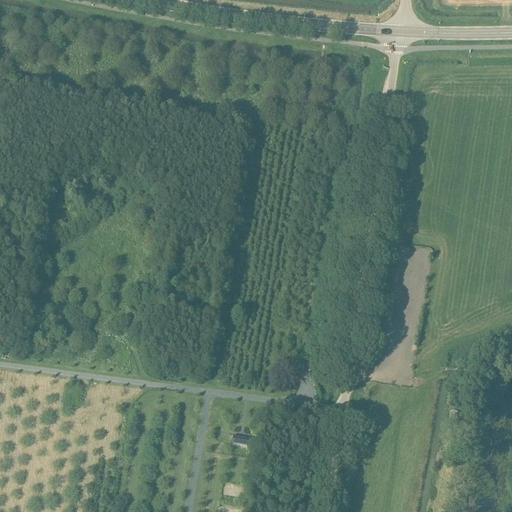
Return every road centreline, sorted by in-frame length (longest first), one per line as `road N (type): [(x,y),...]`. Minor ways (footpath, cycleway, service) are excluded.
road 1 (unclassified): [(327,511),(399,32)]
road 2 (secondary): [(399,32),(144,0)]
